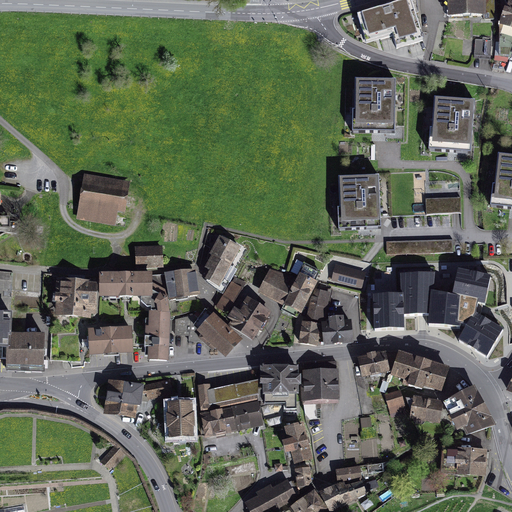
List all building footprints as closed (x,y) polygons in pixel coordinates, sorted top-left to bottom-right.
[(411,0),(403,0),(358,14),(366,44),(393,36),(396,48),(424,40),(411,0)] [(485,0),(448,0),(448,18),(484,17),(484,21),(496,21),(496,2),(486,2),(485,0)] [(511,0),(505,0),(505,2),(508,2),(507,7),(505,6),(499,25),(499,56),(510,59),(511,54),(511,0)] [(492,41),(475,40),(474,58),(491,59),(492,41)] [(396,80),(356,79),(356,131),(395,133),(396,80)] [(475,100),(435,98),(432,150),(471,153),(475,100)] [(511,155),(499,154),(492,206),(511,208),(511,155)] [(125,213),(131,182),(84,174),(76,220),(116,226),(118,212),(125,213)] [(379,179),(339,180),(341,228),(380,227),(379,179)] [(0,227),(10,228),(10,218),(8,218),(8,213),(0,213),(0,206),(1,207),(1,192),(0,192),(0,227)] [(460,198),(426,200),(427,215),(461,213),(460,198)] [(229,269),(241,247),(219,236),(210,254),(212,256),(205,268),(210,270),(205,279),(206,280),(205,282),(219,292),(223,294),(235,272),(229,269)] [(453,240),(386,242),(387,256),(454,253),(453,240)] [(136,269),(164,268),(163,246),(135,247),(136,269)] [(331,281),(362,289),(366,273),(336,265),(331,281)] [(284,306),(301,315),(318,282),(314,280),(318,273),(304,267),(301,274),(300,273),(297,278),(284,306)] [(460,342),(486,357),(501,332),(479,319),(482,305),(484,306),(490,278),(437,267),(436,276),(402,276),(402,297),(374,298),(376,331),(403,330),(403,316),(430,316),(429,325),(458,328),(458,324),(469,326),(460,342)] [(284,306),(297,278),(270,269),(258,293),(284,306)] [(12,273),(0,272),(0,312),(10,313),(12,273)] [(141,297),(153,297),(153,283),(153,272),(99,273),(99,297),(141,297)] [(170,299),(199,294),(195,274),(166,279),(170,299)] [(247,283),(235,277),(216,307),(227,315),(247,283)] [(98,282),(57,279),(55,317),(91,319),(92,315),(97,315),(98,282)] [(148,361),(169,362),(170,314),(168,297),(165,296),(162,288),(153,283),(153,297),(141,297),(141,302),(147,307),(151,307),(152,311),(149,311),(149,319),(146,319),(145,356),(148,356),(148,361)] [(324,322),(331,293),(315,289),(312,297),(307,319),(324,322)] [(228,326),(253,341),(272,312),(247,297),(239,310),(235,307),(227,319),(231,321),(228,326)] [(226,358),(242,340),(213,313),(212,315),(205,309),(202,314),(176,320),(175,335),(188,336),(189,342),(203,343),(206,346),(209,343),(226,358)] [(0,359),(7,360),(7,349),(9,349),(9,336),(12,336),(12,333),(12,313),(10,313),(0,312),(0,359)] [(323,346),(354,344),(351,320),(344,321),(344,316),(329,318),(329,322),(324,322),(321,323),(323,346)] [(320,324),(302,322),(299,344),(318,347),(320,324)] [(134,354),(133,327),(88,329),(90,356),(134,354)] [(44,373),(45,334),(12,333),(12,336),(9,336),(9,349),(7,349),(7,360),(7,372),(25,372),(44,373)] [(390,372),(386,351),(357,358),(362,379),(390,372)] [(441,392),(450,368),(399,351),(391,376),(408,382),(407,386),(423,391),(424,387),(441,392)] [(339,401),(341,401),(339,369),(337,369),(336,361),(304,364),(304,371),(302,371),(302,402),(303,402),(303,406),(304,406),(305,414),(310,420),(317,419),(316,405),(339,404),(339,401)] [(299,366),(260,366),(260,380),(211,390),(210,385),(198,386),(200,412),(259,402),(260,406),(280,406),(280,404),(286,404),(286,409),(284,410),(284,413),(297,413),(296,395),(299,395),(299,366)] [(109,380),(104,414),(136,419),(138,407),(141,407),(143,395),(144,390),(144,385),(109,380)] [(174,395),(170,380),(144,385),(145,390),(144,390),(143,395),(147,395),(148,401),(174,395)] [(475,386),(443,403),(458,432),(463,429),(467,437),(496,426),(475,386)] [(400,390),(385,395),(391,419),(408,414),(400,390)] [(410,419),(440,425),(443,402),(414,396),(410,419)] [(168,440),(195,438),(194,401),(166,403),(168,440)] [(205,439),(264,426),(260,406),(259,402),(200,412),(205,439)] [(371,418),(361,418),(362,428),(372,427),(371,418)] [(294,465),(313,460),(303,423),(284,427),(288,440),(282,441),(285,454),(291,453),(294,465)] [(110,471),(126,453),(116,445),(100,463),(110,471)] [(486,477),(488,450),(442,447),(441,475),(486,477)] [(282,464),(274,464),(275,472),(283,472),(282,464)] [(383,464),(367,466),(368,474),(385,472),(383,464)] [(312,482),(310,465),(295,467),(297,488),(309,487),(312,482)] [(360,467),(335,470),(338,484),(344,483),(362,481),(360,467)] [(249,511),(273,511),(298,499),(288,480),(273,488),(271,485),(256,493),(258,496),(245,503),(249,511)] [(328,510),(329,511),(333,511),(367,494),(366,492),(378,488),(376,480),(363,484),(362,481),(345,486),(344,483),(335,485),(319,492),(328,510)] [(325,511),(328,510),(314,490),(303,498),(313,511),(325,511)] [(288,510),(290,511),(313,511),(303,498),(288,510)]
